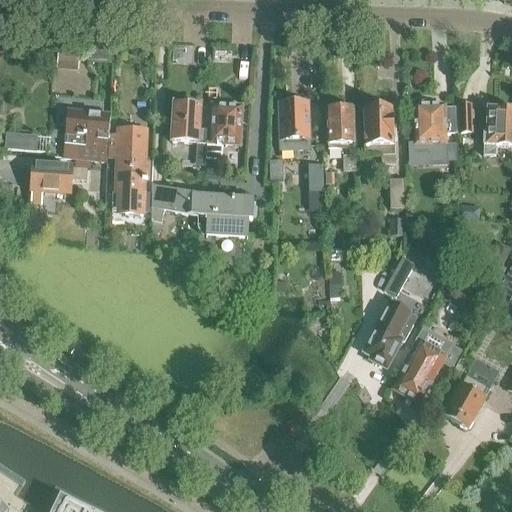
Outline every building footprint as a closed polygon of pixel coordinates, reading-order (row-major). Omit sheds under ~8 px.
[(88,46),(87,65),(111,67),(112,47),(88,46)] [(430,163),(445,163),(453,162),(453,148),(444,148),(444,137),(455,137),(454,111),(435,111),(431,102),(420,102),(416,112),(414,112),(415,149),(430,148),(430,163)] [(173,109),(172,147),(194,148),(194,162),(203,162),(204,148),(204,135),(198,135),(199,110),(188,110),(188,107),(176,106),(176,109),(173,109)] [(281,153),(308,152),(306,108),(279,109),(281,153)] [(366,113),(363,113),(363,161),(380,161),(381,169),(393,169),(392,113),(389,113),(383,108),(371,108),(366,113)] [(206,147),(205,162),(220,163),(221,147),(237,148),(239,111),(212,109),(210,147),(206,147)] [(470,110),(456,111),(457,139),(471,138),(470,110)] [(482,137),(482,160),(494,160),(494,151),(511,151),(511,148),(511,147),(511,114),(509,111),(502,110),(500,114),(486,113),(485,137),(482,137)] [(328,148),(353,147),(351,113),(326,114),(328,148)] [(104,165),(108,119),(70,116),(65,162),(104,165)] [(109,139),(109,162),(117,163),(116,197),(125,197),(125,218),(142,219),(142,216),(151,217),(152,198),(143,198),(144,185),(146,186),(147,167),(144,166),(145,135),(118,134),(118,140),(109,139)] [(6,137),(4,152),(16,153),(18,139),(6,137)] [(355,158),(342,158),(342,174),(355,174),(355,158)] [(70,199),(71,185),(71,182),(86,183),(87,172),(72,171),(72,168),(33,165),(30,210),(42,211),(43,197),(70,199)] [(322,167),(306,167),(307,196),(322,196),(322,167)] [(388,213),(403,213),(402,184),(387,184),(388,213)] [(152,198),(151,217),(151,225),(152,226),(151,235),(158,236),(161,224),(164,216),(196,222),(196,224),(196,228),(197,232),(198,236),(201,238),(203,240),(206,240),(246,243),(247,225),(252,225),(253,204),(199,201),(169,194),(169,192),(152,189),(152,198)] [(457,222),(477,224),(479,210),(458,208),(457,222)] [(402,224),(389,224),(389,239),(402,239),(402,224)] [(454,244),(444,244),(445,252),(454,252),(454,244)] [(500,246),(491,263),(502,268),(511,252),(506,250),(500,246)] [(402,261),(383,295),(395,301),(414,267),(402,261)] [(511,265),(495,298),(507,304),(511,295),(511,265)] [(284,286),(275,286),(274,296),(276,296),(284,296),(284,294),(284,286)] [(384,372),(399,344),(403,346),(413,328),(396,319),(392,326),(381,321),(361,358),(370,362),(368,364),(384,372)] [(395,376),(400,379),(393,391),(401,396),(400,398),(416,407),(440,366),(451,373),(461,354),(450,348),(443,361),(414,344),(395,376)] [(465,433),(487,395),(499,376),(475,362),(464,381),(442,420),(465,433)] [(77,511),(58,502),(53,511),(77,511)]
